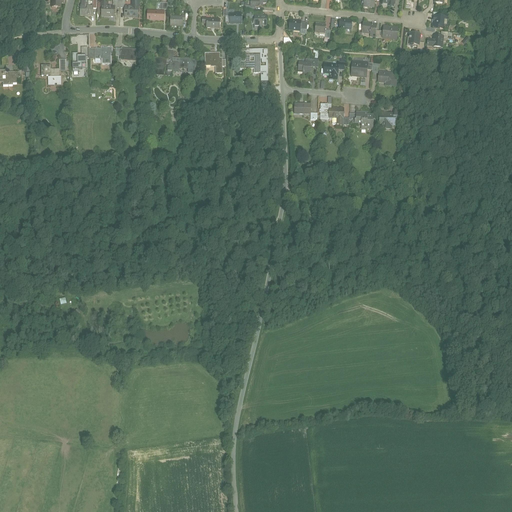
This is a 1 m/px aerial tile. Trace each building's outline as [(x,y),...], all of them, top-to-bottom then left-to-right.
[(61,10),(61,0),(51,0),(51,9),(61,10)] [(266,5),(265,0),(255,0),(255,1),(249,1),(249,7),(249,9),(254,9),(262,9),(262,5),(266,5)] [(362,0),(362,9),(373,10),(374,1),(374,0),(362,0)] [(393,10),(394,0),(381,0),(381,5),(387,6),(386,9),(393,10)] [(80,18),(92,19),(92,11),(93,9),(87,9),(87,12),(86,11),(86,2),(81,2),(81,7),(80,7),(80,18)] [(124,20),(138,21),(139,2),(131,2),(131,8),(124,7),(124,11),(124,20)] [(113,8),(110,8),(110,9),(107,9),(108,4),(100,4),(100,9),(101,9),(101,19),(115,20),(115,10),(115,8),(113,8)] [(147,23),(164,23),(164,13),(147,12),(147,23)] [(240,26),(240,15),(228,15),(228,18),(228,25),(228,26),(240,26)] [(181,29),(182,21),(185,21),(185,17),(182,17),(182,19),(170,18),(170,28),(181,29)] [(265,29),(265,17),(260,17),(253,17),(253,18),(253,29),(265,29)] [(447,18),(432,17),(430,29),(433,29),(433,30),(446,32),(447,18)] [(202,26),(206,26),(206,30),(218,31),(219,21),(206,20),(207,19),(202,19),(202,26)] [(350,23),(339,21),(338,31),(349,32),(350,23)] [(300,23),(289,22),(289,25),(287,25),(287,32),(299,33),(299,24),(300,23)] [(376,26),(362,24),(360,35),(369,36),(368,39),(374,39),(375,33),(376,26)] [(325,26),(313,25),(312,35),(324,36),(324,32),(325,26)] [(382,33),(381,40),(395,42),(397,29),(382,27),(382,33)] [(420,36),(408,34),(407,46),(416,48),(418,48),(419,44),(420,36)] [(441,50),(442,38),(432,37),(431,41),(427,41),(426,48),(431,48),(431,49),(441,50)] [(101,67),(111,66),(111,56),(112,56),(112,51),(101,51),(101,52),(95,52),(95,51),(88,51),(88,62),(99,62),(99,61),(101,61),(101,67)] [(115,58),(120,59),(120,63),(135,64),(136,52),(120,51),(120,52),(115,51),(115,58)] [(197,62),(192,62),(192,61),(172,60),(172,54),(166,53),(166,60),(154,60),(154,67),(156,67),(155,76),(164,77),(165,71),(167,71),(167,76),(172,77),(172,74),(180,75),(180,71),(186,71),(186,74),(195,74),(195,68),(197,68),(197,62)] [(77,54),(72,54),(73,70),(82,70),(82,63),(85,63),(85,57),(85,55),(82,56),(77,56),(77,54)] [(244,71),(253,71),(253,75),(259,75),(259,54),(244,54),(244,71)] [(218,55),(203,55),(203,68),(215,68),(215,76),(221,76),(221,68),(224,68),(224,62),(221,62),(221,60),(218,60),(218,55)] [(0,58),(1,66),(15,66),(15,62),(14,62),(14,58),(0,58)] [(304,61),(304,64),(309,65),(309,69),(316,70),(317,62),(304,61)] [(50,79),(50,80),(48,80),(48,90),(62,90),(62,80),(60,80),(60,74),(67,74),(66,63),(59,63),(60,72),(51,72),(51,68),(41,69),(42,79),(50,79)] [(332,66),(322,65),(321,76),(328,76),(327,82),(336,83),(337,72),(343,73),(343,64),(332,63),(332,66)] [(351,63),(349,79),(365,80),(366,72),(366,65),(351,63)] [(301,76),(308,77),(309,69),(309,65),(304,64),(297,64),(296,74),(301,75),(301,76)] [(20,83),(20,75),(2,76),(2,73),(0,73),(0,86),(2,86),(2,89),(12,89),(12,87),(16,87),(16,83),(20,83)] [(378,73),(376,85),(384,86),(384,89),(394,89),(394,86),(394,82),(390,74),(378,73)] [(309,105),(293,105),(292,116),(309,117),(309,115),(309,105)] [(319,106),(319,118),(318,120),(318,124),(327,125),(327,121),(328,110),(330,110),(330,107),(319,106)] [(343,111),(328,110),(327,121),(335,121),(335,128),(342,128),(342,127),(342,121),(343,121),(343,120),(343,111)] [(393,113),(393,115),(378,114),(377,129),(378,129),(378,132),(390,132),(390,129),(394,129),(394,123),(398,123),(399,113),(393,113)] [(353,120),(353,126),(360,126),(359,132),(372,132),(372,118),(365,118),(365,117),(364,117),(364,114),(354,114),(354,116),(354,120),(353,120)]
